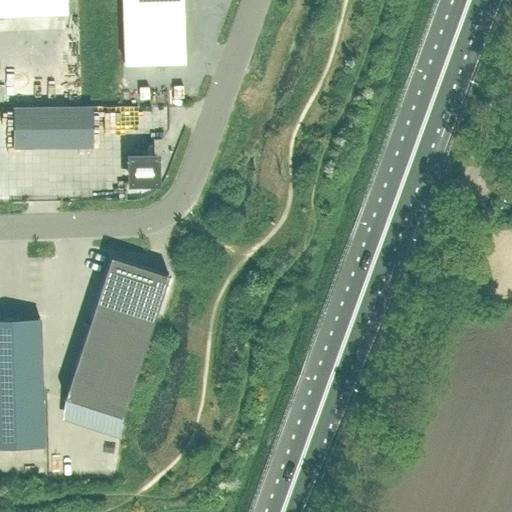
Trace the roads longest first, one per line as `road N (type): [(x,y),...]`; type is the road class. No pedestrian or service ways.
road 1 (trunk): [(284,511),(466,2)]
road 2 (unclassified): [(350,511),(511,68)]
road 3 (unclassified): [(0,228),(131,223),(171,209),(187,185),(253,0)]
